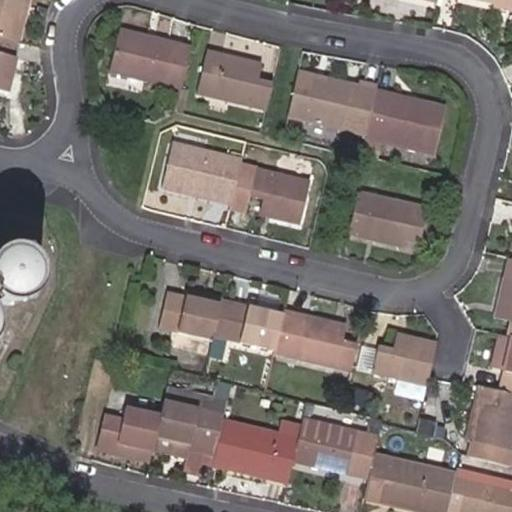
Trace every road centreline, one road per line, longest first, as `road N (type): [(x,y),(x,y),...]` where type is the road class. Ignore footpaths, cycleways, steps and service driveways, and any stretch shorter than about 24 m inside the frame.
road 1 (residential): [(65,195),(405,287),(447,275),(481,219),(498,149),(496,105),(481,77),(448,55),(223,0)]
road 2 (residential): [(207,511),(52,478),(0,451)]
road 3 (residential): [(114,0),(89,26),(71,133)]
